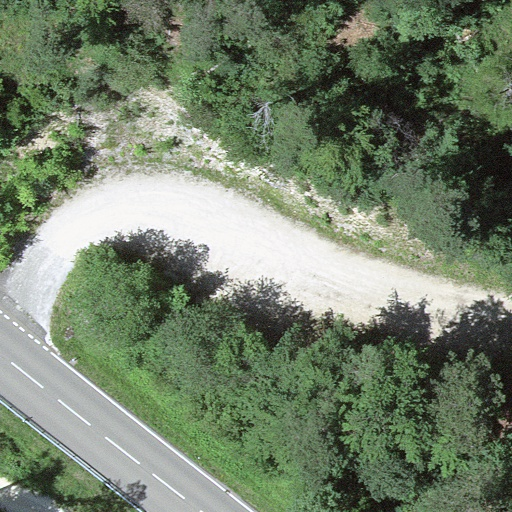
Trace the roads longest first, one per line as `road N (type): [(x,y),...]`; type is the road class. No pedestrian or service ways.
road 1 (track): [(2,360),(48,239),(133,192),(477,313),(511,312)]
road 2 (secondary): [(0,358),(197,511)]
